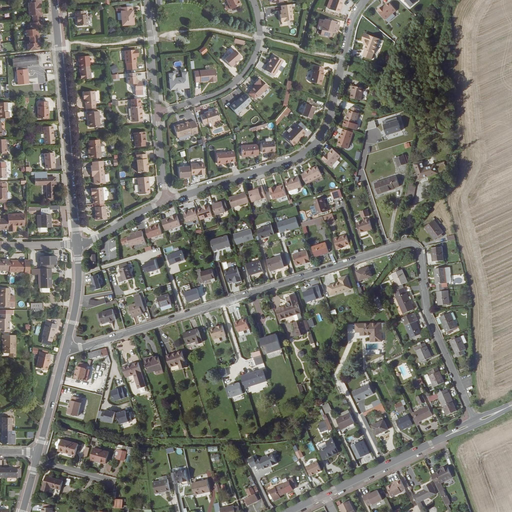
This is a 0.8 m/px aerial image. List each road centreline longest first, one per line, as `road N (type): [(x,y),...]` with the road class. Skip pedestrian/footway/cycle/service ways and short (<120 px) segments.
road 1 (residential): [(65,347),(410,243),(420,257),(427,313),(475,422)]
road 2 (residential): [(167,202),(287,162),(316,142),(364,0)]
road 3 (tertiary): [(77,243),(52,0)]
road 4 (residential): [(157,111),(225,89),(247,69),(259,31),(251,0)]
road 5 (primary): [(475,422),(324,494)]
